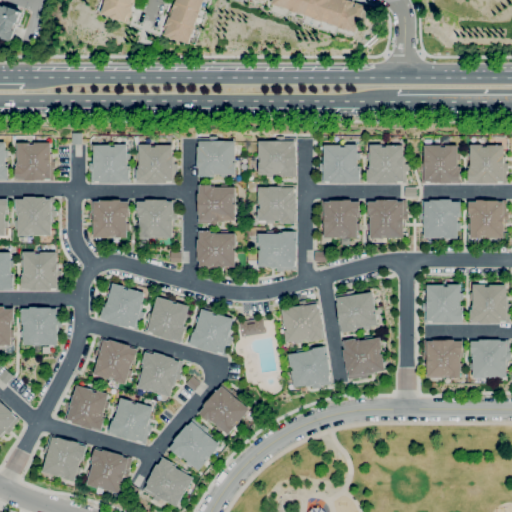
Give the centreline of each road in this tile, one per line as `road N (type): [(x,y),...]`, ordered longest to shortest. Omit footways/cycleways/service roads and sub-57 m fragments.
road 1 (secondary): [(511,75),(27,75)]
road 2 (secondary): [(0,103),(375,103)]
road 3 (tertiary): [(210,511),(264,448),(324,417),(511,409)]
road 4 (secondary): [(375,103),(511,101)]
